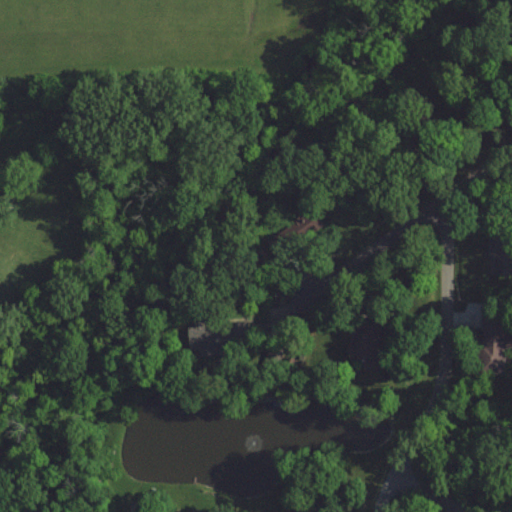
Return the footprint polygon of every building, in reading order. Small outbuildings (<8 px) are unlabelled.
[(479,123),(475,99),(434,106),(439,130),(479,123)] [(491,275),(511,274),(511,236),(491,236),(491,275)] [(482,374),(505,374),(506,348),(511,348),(511,334),(507,335),(507,312),(483,311),(482,374)] [(192,351),(248,349),(247,321),(191,323),(192,351)] [(360,325),(361,372),(386,371),(385,337),(393,337),(393,324),(360,325)]
